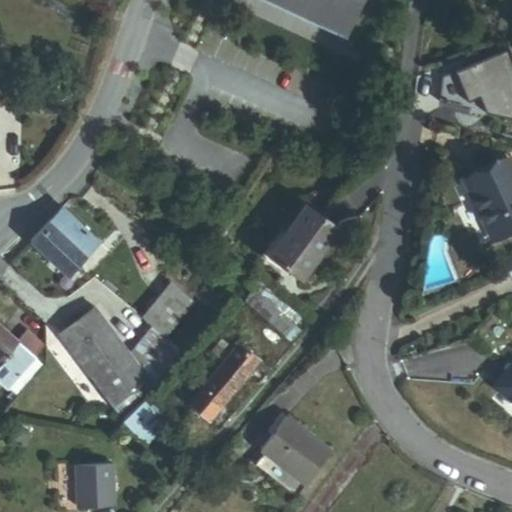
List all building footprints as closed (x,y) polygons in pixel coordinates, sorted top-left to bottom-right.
[(92,0),(87,14),(112,25),(118,11),(93,0),(92,0)] [(263,0),(347,38),(363,0),(263,0)] [(511,120),(511,53),(510,48),(443,74),(439,107),(511,120)] [(16,61),(29,68),(33,60),(20,53),(16,61)] [(492,240),(511,230),(511,167),(509,160),(464,182),(492,240)] [(301,281),(339,231),(305,206),(268,256),(301,281)] [(67,276),(98,244),(62,209),(30,241),(67,276)] [(172,344),(201,310),(170,284),(141,318),(152,328),(172,344)] [(149,381),(129,355),(94,308),(58,334),(113,408),(149,381)] [(284,337),(294,325),(278,311),(268,322),(284,337)] [(0,383),(14,396),(42,365),(0,327),(0,357),(5,362),(0,367),(0,383)] [(119,414),(153,388),(181,352),(172,344),(152,328),(129,355),(149,381),(113,408),(119,414)] [(203,392),(222,408),(259,362),(238,345),(200,390),(203,392)] [(503,368),(507,372),(511,366),(508,363),(503,368)] [(511,401),(511,365),(511,366),(507,372),(494,387),(511,401)] [(191,406),(210,422),(222,408),(203,392),(191,406)] [(145,447),(166,426),(145,403),(124,422),(145,447)] [(305,485),(331,452),(286,416),(259,450),(305,485)] [(11,444),(25,448),(29,431),(15,428),(11,444)] [(76,508),(113,506),(112,465),(75,467),(76,508)]
